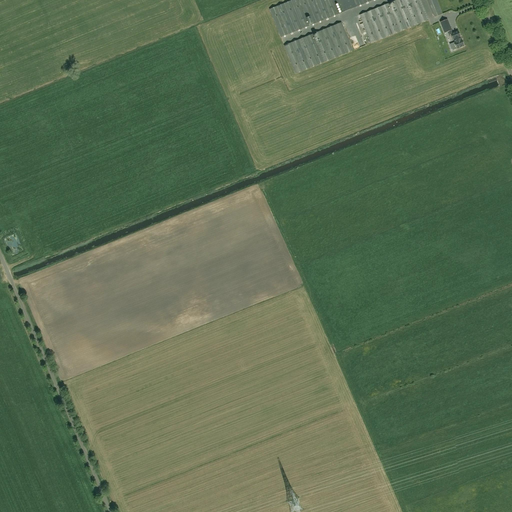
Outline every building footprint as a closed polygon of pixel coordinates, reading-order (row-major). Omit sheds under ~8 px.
[(338,14),(332,0),(292,0),(269,9),(281,37),(338,14)] [(353,0),(332,0),(338,14),(356,7),(353,0)] [(428,20),(420,0),(397,0),(360,15),(371,43),(428,20)] [(427,0),(435,17),(442,14),(436,0),(427,0)] [(451,30),(452,30),(447,19),(440,22),(445,33),(448,32),(449,35),(451,35),(453,40),(454,40),(455,42),(454,43),(456,49),(464,46),(462,39),(461,40),(460,37),(461,37),(458,31),(452,33),(451,30)] [(353,50),(341,22),(284,46),(295,73),(353,50)] [(357,30),(351,24),(349,26),(352,29),(351,30),(355,33),(357,30)]
